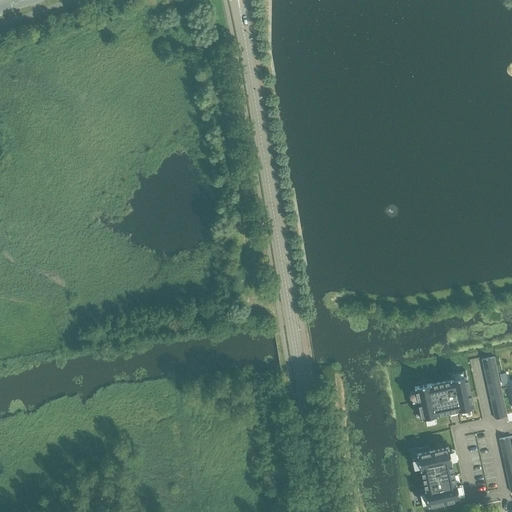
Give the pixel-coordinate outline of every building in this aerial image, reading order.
[(495,357),(482,359),(483,365),(496,362),(495,357)] [(496,362),(483,365),(485,370),(485,371),(497,368),(496,362)] [(497,368),(485,371),(486,377),(498,374),(497,368)] [(418,401),(422,419),(425,418),(426,424),(436,421),(435,416),(438,415),(444,413),(450,412),(451,416),(457,414),(457,411),(460,411),(461,416),(472,414),(471,408),(474,408),(466,371),(449,374),(450,380),(432,384),(431,384),(415,387),(415,390),(410,392),(412,402),(418,401)] [(498,374),(486,377),(488,383),(500,381),(498,374)] [(500,381),(488,383),(489,390),(501,387),(500,381)] [(501,387),(489,390),(490,395),(502,393),(501,387)] [(502,393),(490,395),(492,403),(504,400),(502,393)] [(504,400),(492,403),(493,411),(506,408),(504,400)] [(506,408),(493,411),(495,419),(508,416),(506,408)] [(511,436),(499,439),(501,446),(511,443),(511,436)] [(511,443),(501,446),(502,452),(511,450),(511,443)] [(456,483),(452,464),(449,447),(417,454),(421,471),(421,470),(425,489),(419,491),(423,507),(460,499),(459,496),(456,483)] [(511,450),(502,452),(504,459),(511,457),(511,450)]
